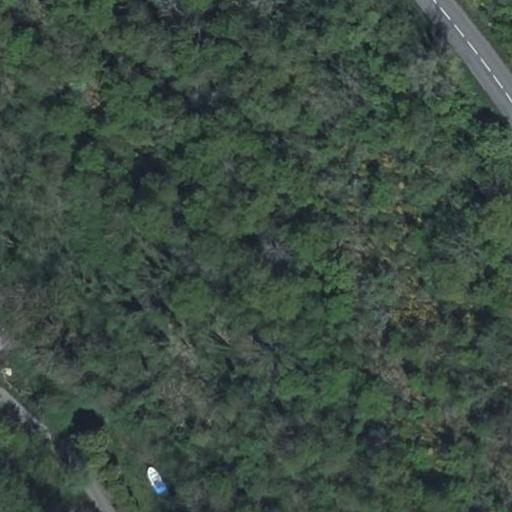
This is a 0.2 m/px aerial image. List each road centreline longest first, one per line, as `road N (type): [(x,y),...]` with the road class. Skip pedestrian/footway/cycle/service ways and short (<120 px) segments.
road 1 (residential): [(0,359),(113,511)]
road 2 (secondary): [(432,0),(511,102)]
